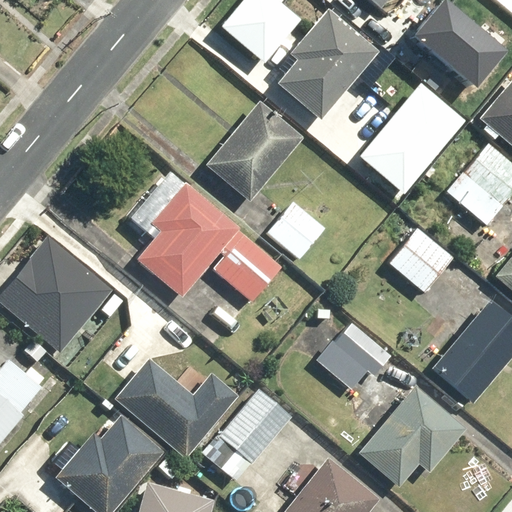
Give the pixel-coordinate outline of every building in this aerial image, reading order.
[(275,0),(238,0),(219,24),(262,58),(295,16),(275,0)] [(434,1),(405,37),(467,86),(496,50),(434,1)] [(259,79),(310,123),(369,56),(318,12),(259,79)] [(511,72),(510,72),(474,115),(511,146),(511,72)] [(412,81),(356,154),(404,189),(460,116),(412,81)] [(198,171),(243,205),(291,141),(246,108),(198,171)] [(449,187),(484,217),(511,184),(511,172),(483,148),(449,187)] [(172,300),(227,234),(157,177),(119,223),(141,241),(125,260),(172,300)] [(318,232),(287,205),(260,236),(290,263),(318,232)] [(0,283),(0,301),(58,349),(112,284),(46,229),(0,283)] [(416,232),(386,269),(418,294),(448,257),(416,232)] [(246,304),(271,271),(230,240),(205,273),(246,304)] [(511,256),(491,280),(511,298),(511,256)] [(464,406),(511,348),(511,333),(477,304),(421,370),(464,406)] [(327,344),(312,361),(344,387),(358,370),(327,344)] [(182,453),(232,390),(209,371),(190,396),(143,359),(113,398),(182,453)] [(0,428),(30,390),(0,365),(0,428)] [(242,467),(283,419),(246,389),(206,437),(242,467)] [(406,394),(352,457),(395,494),(413,473),(419,478),(455,436),(406,394)] [(85,430),(51,472),(99,511),(108,511),(162,447),(118,411),(96,438),(85,430)] [(318,464),(277,511),(367,511),(371,507),(318,464)] [(199,511),(201,505),(135,490),(129,511),(199,511)] [(65,511),(46,496),(33,511),(65,511)]
